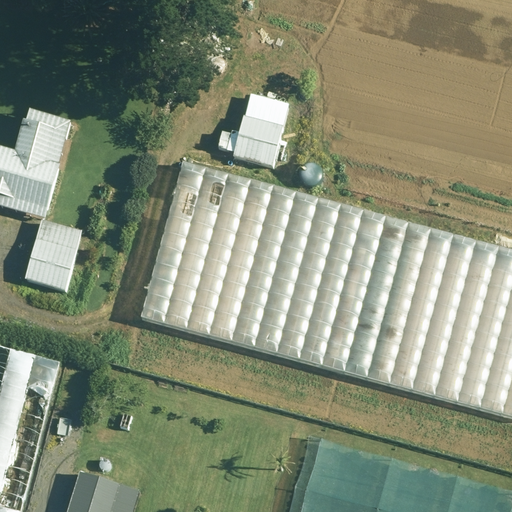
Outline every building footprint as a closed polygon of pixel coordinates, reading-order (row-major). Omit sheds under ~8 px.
[(72,129),(29,117),(18,159),(0,154),(0,210),(47,223),(72,129)] [(284,132),(246,120),(241,139),(225,134),(218,155),(273,171),(284,132)] [(511,257),(184,170),(143,325),(511,423),(511,257)] [(83,238),(43,226),(27,284),(67,295),(83,238)] [(23,511),(52,400),(27,394),(36,359),(0,349),(0,511),(23,511)] [(130,511),(137,493),(77,475),(65,511),(130,511)]
